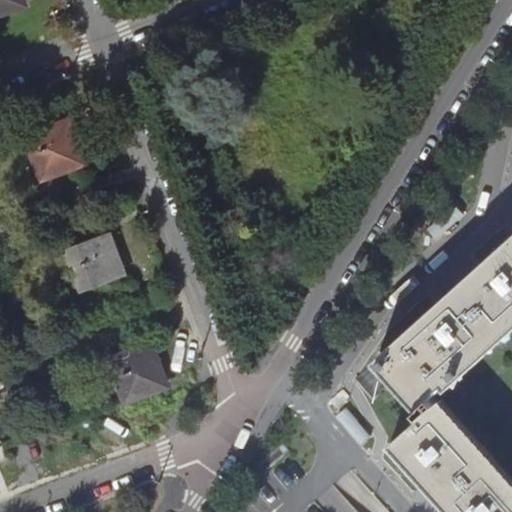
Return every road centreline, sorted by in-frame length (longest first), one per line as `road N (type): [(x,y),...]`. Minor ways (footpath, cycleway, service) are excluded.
road 1 (residential): [(274,373),(511,2)]
road 2 (residential): [(102,41),(245,411)]
road 3 (residential): [(511,117),(481,213),(399,286),(318,404)]
road 4 (residential): [(237,424),(12,511)]
road 5 (residential): [(318,404),(333,439),(403,511)]
